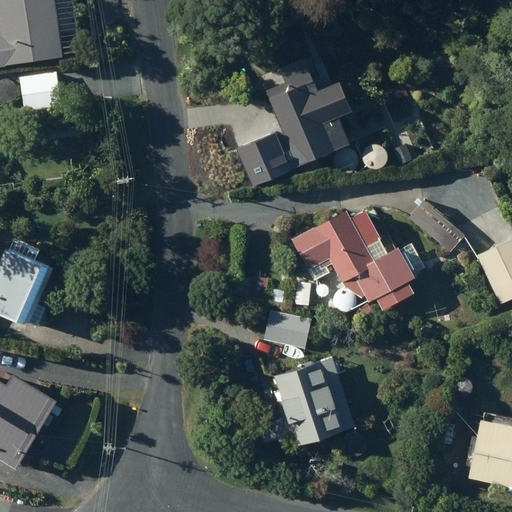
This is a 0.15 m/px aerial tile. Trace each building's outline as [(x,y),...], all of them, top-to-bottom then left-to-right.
[(0,0),(0,34),(3,60),(59,53),(52,0),(0,0)] [(284,137),(272,142),(277,155),(290,149),(299,169),(318,161),(314,152),(347,138),(336,113),(349,107),(332,69),(311,79),(300,54),(277,64),(281,73),(260,82),(284,137)] [(55,68),(19,73),(23,112),(60,108),(55,68)] [(397,142),(389,152),(408,166),(415,155),(397,142)] [(419,199),(407,213),(439,240),(451,226),(419,199)] [(288,236),(306,266),(308,265),(315,276),(327,269),(323,262),(329,259),(341,279),(357,293),(362,291),(366,298),(423,264),(409,241),(399,247),(395,242),(383,249),(376,236),(379,235),(361,204),(346,213),(341,204),(288,236)] [(511,234),(474,254),(498,301),(511,294),(511,234)] [(0,308),(27,320),(51,265),(5,245),(0,256),(0,308)] [(451,272),(424,267),(421,281),(448,287),(451,272)] [(295,278),(294,302),(308,303),(309,279),(295,278)] [(272,286),(271,300),(282,300),(282,287),(272,286)] [(312,317),(267,308),(260,340),(305,350),(312,317)] [(281,415),(258,422),(262,438),(290,429),(294,441),(353,422),(330,351),(271,370),(276,385),(272,386),(281,415)] [(0,456),(13,464),(37,423),(34,421),(40,412),(17,398),(25,385),(0,370),(0,456)] [(506,481),(505,485),(511,487),(511,422),(479,415),(466,472),(506,481)] [(340,468),(323,465),(320,480),(337,483),(340,468)]
